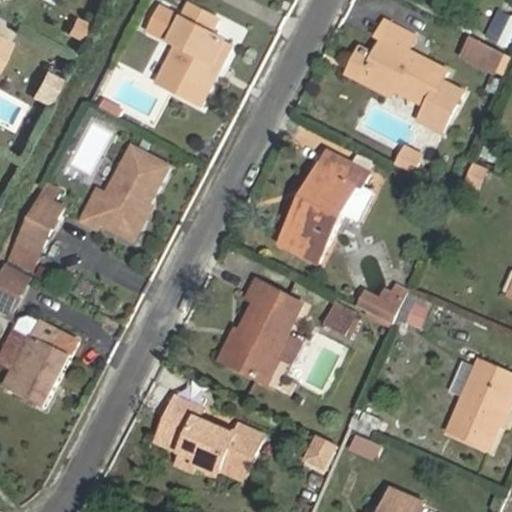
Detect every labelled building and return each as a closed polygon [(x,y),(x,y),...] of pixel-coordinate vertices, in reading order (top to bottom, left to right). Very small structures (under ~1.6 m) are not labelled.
[(183,24),(163,13),(151,36),(172,47),(178,50),(160,85),(197,104),(210,78),(206,76),(210,67),(222,73),(233,50),(209,37),(218,19),(193,6),(183,24)] [(511,50),(511,15),(498,44),(511,50)] [(233,50),(243,32),(218,19),(209,37),(233,50)] [(381,38),(372,57),(364,74),(394,89),(427,106),(419,120),(442,131),(462,91),(441,80),(446,71),(406,51),(414,35),(384,19),(376,36),(381,38)] [(505,54),(476,40),(466,59),(495,74),(505,54)] [(0,44),(0,86),(17,53),(0,44)] [(364,74),(372,57),(355,48),(343,72),(390,96),(394,89),(364,74)] [(204,108),(222,73),(210,67),(206,76),(210,78),(197,104),(204,108)] [(42,69),(30,97),(49,105),(61,78),(42,69)] [(414,175),(426,156),(407,144),(395,164),(414,175)] [(170,170),(134,150),(109,197),(100,193),(83,223),(99,232),(103,226),(136,243),(155,209),(150,206),(170,170)] [(336,157),(332,154),(324,168),(329,170),(336,157)] [(373,177),(336,157),(329,170),(324,168),(311,193),(315,195),(307,211),(303,209),(283,245),(321,265),(360,189),(361,188),(366,191),(373,177)] [(473,163),(465,183),(481,189),(489,168),(473,163)] [(360,224),(374,196),(360,189),(346,217),(360,224)] [(315,195),(311,193),(303,209),(307,211),(315,195)] [(68,209),(44,196),(19,245),(43,257),(68,209)] [(2,263),(0,268),(0,312),(13,318),(31,275),(2,263)] [(259,305),(244,334),(248,336),(232,367),(270,386),(281,365),(277,362),(304,308),(260,284),(251,302),(259,305)] [(416,297),(405,323),(421,330),(433,304),(416,297)] [(397,299),(385,321),(396,326),(406,303),(397,299)] [(324,325),(350,338),(361,315),(335,302),(324,325)] [(57,349),(65,333),(44,322),(9,391),(46,410),(73,357),(57,349)] [(248,336),(244,334),(239,332),(223,362),(232,367),(248,336)] [(451,392),(461,395),(472,366),(462,363),(451,392)] [(490,450),(500,427),(511,404),(511,401),(511,379),(481,366),(452,434),(490,450)] [(196,473),(197,471),(199,466),(223,477),(225,472),(246,481),(267,438),(243,428),(238,439),(200,423),(205,413),(179,401),(160,444),(185,455),(181,466),(196,473)] [(511,404),(500,427),(507,430),(511,420),(511,404)] [(349,451),(375,462),(383,445),(356,434),(349,451)] [(323,446),(313,464),(330,473),(340,455),(342,450),(322,440),(320,445),(323,446)] [(320,445),(311,462),(313,464),(323,446),(320,445)] [(199,466),(197,471),(220,482),(223,477),(199,466)] [(423,511),(426,506),(395,492),(386,511),(423,511)]
